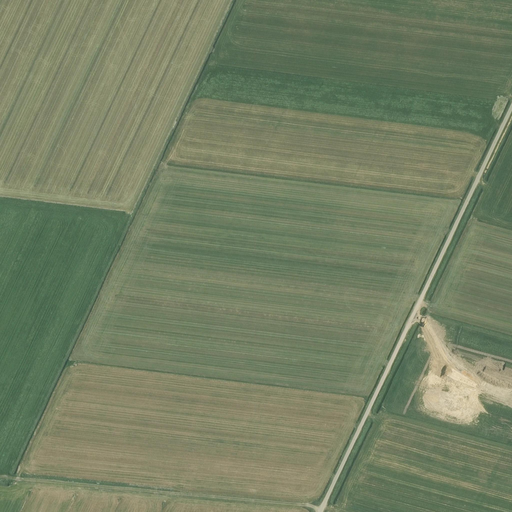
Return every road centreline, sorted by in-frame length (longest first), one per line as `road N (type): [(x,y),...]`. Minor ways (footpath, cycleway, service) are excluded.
road 1 (unclassified): [(320,511),(511,106)]
road 2 (track): [(0,475),(322,507)]
